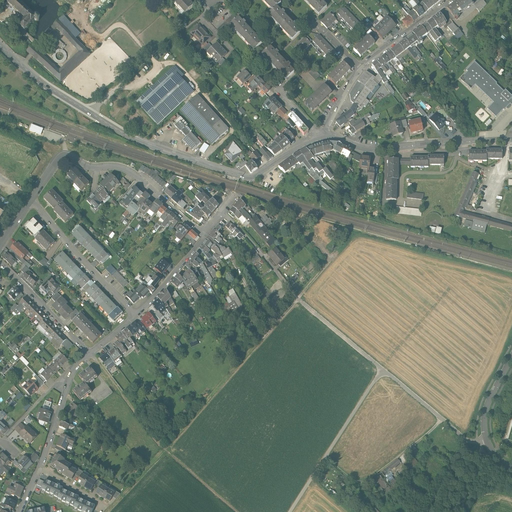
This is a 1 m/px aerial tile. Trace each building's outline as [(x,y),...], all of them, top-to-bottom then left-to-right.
[(11,0),(7,3),(25,20),(23,22),(21,20),(17,23),(20,26),(19,26),(25,32),(34,21),(35,22),(37,22),(38,22),(39,21),(39,20),(40,19),(39,17),(39,16),(38,16),(37,15),(35,16),(34,16),(17,1),(17,0),(11,0)] [(177,0),(174,3),(174,4),(176,2),(182,9),(180,11),(183,14),(194,4),(190,0),(177,0)] [(264,0),(263,1),(269,7),(270,6),(273,10),(276,7),(280,3),(277,0),(264,0)] [(306,0),(311,5),(310,6),(314,10),(315,9),(319,13),(326,6),(322,2),(323,1),(322,0),(306,0)] [(411,0),(406,0),(414,9),(416,9),(413,11),(413,12),(419,18),(423,15),(411,0)] [(422,4),(420,6),(419,4),(415,0),(411,0),(423,15),(428,11),(422,4)] [(424,0),(425,1),(422,4),(428,11),(434,6),(429,0),(424,0)] [(469,0),(458,0),(443,12),(451,21),(455,19),(454,17),(472,4),(469,0)] [(482,0),(479,0),(474,4),(477,8),(477,9),(479,12),(486,5),(482,0)] [(406,6),(404,4),(402,6),(400,3),(399,5),(402,8),(407,14),(410,12),(405,7),(406,6)] [(473,5),(457,17),(460,21),(477,9),(477,8),(474,4),(473,5)] [(293,24),(283,14),(284,13),(283,11),(281,12),(276,7),(273,10),(269,14),(284,29),(283,30),(289,36),(290,35),(293,39),(300,32),(295,26),(296,25),(294,23),(293,24)] [(350,15),(348,12),(346,10),(344,8),(338,14),(340,16),(340,15),(343,17),(342,18),(344,20),(345,19),(347,22),(346,22),(348,25),(349,24),(351,26),(350,27),(352,29),(353,28),(356,31),(361,25),(359,23),(357,21),(355,19),(354,19),(352,17),(353,17),(351,14),(350,15)] [(407,14),(402,8),(400,10),(406,18),(409,16),(407,14)] [(419,18),(413,12),(411,13),(410,12),(407,14),(409,16),(414,22),(419,18)] [(328,16),(326,18),(325,17),(323,20),(324,20),(321,22),(327,28),(329,26),(328,26),(331,23),(331,24),(333,22),(333,21),(335,19),(333,17),(334,16),(333,15),(332,15),(330,13),(328,15),(328,16)] [(234,14),(216,30),(220,34),(230,26),(231,25),(238,18),(234,14)] [(439,14),(432,20),(437,27),(438,29),(446,23),(439,14)] [(63,15),(57,20),(75,39),(80,34),(63,15)] [(406,18),(402,22),(405,26),(407,28),(414,22),(409,16),(406,18)] [(387,17),(384,20),(381,17),(377,20),(389,32),(395,26),(387,17)] [(255,36),(244,25),(245,23),(243,21),(242,23),(238,18),(231,25),(246,41),(245,42),(249,46),(250,45),(254,50),(262,43),(257,38),(258,37),(257,35),(255,36)] [(79,52),(59,71),(32,46),(27,51),(29,53),(61,81),(90,54),(75,39),(57,20),(53,25),(79,52)] [(389,32),(377,20),(374,23),(377,27),(374,30),(382,39),(389,32)] [(432,20),(426,24),(435,35),(437,33),(436,30),(434,30),(437,27),(432,20)] [(462,33),(452,23),(447,27),(453,33),(453,34),(457,38),(462,33)] [(435,35),(426,24),(421,28),(426,35),(427,35),(430,33),(430,35),(432,37),(435,35)] [(201,28),(198,26),(198,25),(190,32),(194,36),(194,35),(200,41),(199,42),(202,45),(210,38),(201,28)] [(421,28),(413,34),(418,41),(426,35),(421,28)] [(46,31),(37,40),(40,43),(48,34),(46,31)] [(372,32),(368,36),(369,37),(372,40),(376,36),(372,32)] [(413,34),(405,40),(410,47),(414,45),(416,44),(418,45),(420,43),(418,41),(413,34)] [(323,40),(321,37),(321,38),(319,35),(313,41),(315,43),(315,42),(318,45),(317,45),(319,48),(320,47),(322,49),(321,50),(323,52),(324,51),(326,54),(325,54),(327,56),(328,56),(331,58),(336,53),(334,51),(332,49),(332,48),(330,46),(329,47),(327,44),(328,44),(326,42),(325,42),(323,40)] [(303,40),(301,42),(300,41),(298,44),(296,46),(302,52),(304,50),(303,50),(306,47),(306,48),(308,46),(308,45),(310,43),(305,37),(302,39),(303,40)] [(369,37),(366,40),(365,39),(356,47),(358,48),(355,51),(360,57),(375,43),(372,40),(369,37)] [(428,37),(420,43),(421,45),(430,39),(428,37)] [(64,47),(56,39),(53,41),(62,50),(64,47)] [(405,40),(399,45),(404,52),(407,49),(410,47),(405,40)] [(222,49),(217,43),(212,47),(207,52),(207,53),(208,52),(211,55),(213,54),(215,56),(212,58),(217,63),(222,58),(227,54),(227,53),(226,54),(222,49)] [(209,44),(203,49),(207,52),(212,47),(209,44)] [(399,45),(390,51),(396,58),(399,55),(404,52),(399,45)] [(287,65),(277,55),(278,53),(276,51),(275,53),(270,47),(263,54),(278,70),(276,71),(282,77),(284,76),(286,79),(294,72),(289,67),(290,66),(288,64),(287,65)] [(411,49),(410,47),(407,49),(415,59),(417,57),(411,49)] [(420,56),(414,47),(411,49),(417,57),(419,59),(421,58),(419,57),(420,56)] [(396,58),(390,51),(387,53),(394,62),(395,61),(397,60),(396,58)] [(394,62),(387,53),(384,56),(389,62),(390,61),(394,67),(396,65),(394,62)] [(409,68),(399,55),(396,58),(397,60),(399,63),(406,71),(409,68)] [(386,65),(381,58),(376,62),(385,73),(389,70),(386,67),(385,66),(386,65)] [(511,102),(511,97),(511,96),(511,93),(506,88),(505,89),(474,61),(467,69),(468,70),(461,78),(472,88),(476,84),(494,101),(488,107),(496,115),(504,107),(505,108),(511,102)] [(385,73),(376,62),(372,65),(376,72),(378,75),(379,77),(382,82),(384,84),(386,87),(388,90),(390,88),(384,77),(387,76),(385,73)] [(340,66),(331,75),(328,78),(335,85),(350,70),(343,63),(340,66)] [(320,76),(311,66),(306,71),(315,80),(320,76)] [(181,79),(172,69),(136,101),(158,125),(193,92),(183,81),(186,78),(184,76),(181,79)] [(241,75),(237,79),(242,84),(250,77),(245,71),(241,75)] [(366,72),(357,82),(349,95),(351,102),(354,104),(358,106),(359,107),(366,98),(368,95),(371,92),(371,93),(376,88),(382,82),(379,77),(378,75),(375,79),(366,72)] [(265,85),(258,78),(248,88),(252,92),(258,87),(261,89),(265,85)] [(270,90),(265,85),(261,89),(265,94),(270,90)] [(325,86),(306,104),(312,111),(331,93),(325,86)] [(376,88),(371,93),(371,92),(368,95),(371,97),(378,89),(376,88)] [(207,107),(204,104),(204,103),(203,104),(200,100),(201,100),(200,99),(200,100),(197,97),(197,96),(196,95),(195,96),(196,97),(193,99),(192,99),(192,100),(189,103),(188,102),(188,103),(185,106),(184,107),(181,110),(181,109),(180,110),(181,111),(184,114),(184,115),(184,114),(188,118),(187,118),(187,119),(188,118),(191,122),(190,122),(191,122),(194,126),(195,126),(198,129),(197,130),(198,130),(201,133),(201,134),(202,133),(205,137),(204,137),(205,138),(205,137),(212,145),(228,130),(221,123),(221,122),(221,123),(217,119),(218,119),(218,118),(217,119),(214,115),(210,111),(211,111),(210,111),(207,108),(207,107)] [(272,97),(264,105),(269,110),(270,109),(277,102),(272,97)] [(366,98),(359,107),(355,114),(356,114),(358,111),(358,112),(362,108),(364,106),(365,106),(369,101),(366,98)] [(277,102),(270,109),(275,114),(277,112),(281,108),(282,107),(277,102)] [(350,110),(342,117),(346,121),(347,120),(348,121),(349,120),(350,121),(351,119),(350,118),(354,115),(353,114),(357,109),(358,106),(354,104),(350,110)] [(287,113),(281,108),(277,112),(287,122),(287,121),(288,122),(291,120),(288,117),(286,115),(287,113)] [(444,126),(435,115),(429,120),(439,131),(444,126)] [(342,117),(336,121),(340,126),(344,123),(345,124),(347,123),(346,121),(342,117)] [(357,124),(352,127),(356,132),(370,124),(369,122),(367,119),(365,120),(362,121),(361,122),(357,124)] [(415,121),(409,123),(411,134),(422,131),(421,124),(420,120),(417,121),(416,119),(415,119),(415,121)] [(293,121),(291,120),(288,122),(290,124),(293,128),(295,127),(296,126),(295,124),(293,121)] [(299,120),(295,124),(296,126),(299,129),(304,126),(299,120)] [(185,127),(180,121),(178,123),(176,121),(173,124),(175,126),(180,132),(181,131),(186,137),(190,133),(184,127),(185,127)] [(43,129),(31,124),(29,130),(41,135),(43,129)] [(400,124),(390,126),(393,136),(403,133),(401,128),(400,124)] [(304,126),(299,129),(304,135),(308,131),(304,126)] [(288,131),(282,136),(288,143),(294,138),(291,134),(288,130),(288,131)] [(186,137),(183,140),(193,151),(200,143),(191,133),(190,133),(186,137)] [(261,136),(257,139),(263,147),(267,144),(263,139),(261,136)] [(288,143),(282,136),(274,142),(282,151),(290,145),(288,143)] [(273,144),(268,149),(274,156),(282,151),(274,142),(273,141),(271,142),(273,144)] [(233,142),(225,150),(227,152),(225,154),(231,162),(238,156),(237,154),(240,151),(241,153),(241,152),(233,142)] [(330,142),(321,143),(323,153),(325,152),(325,154),(329,154),(329,152),(332,151),(330,142)] [(338,143),(330,142),(332,151),(334,150),(341,154),(345,147),(338,143)] [(321,143),(312,146),(316,155),(317,155),(319,157),(319,156),(322,155),(321,153),(323,153),(321,143)] [(52,144),(49,151),(54,153),(57,147),(52,144)] [(81,145),(79,152),(94,157),(96,150),(81,145)] [(312,146),(306,149),(317,163),(320,161),(316,156),(317,155),(316,155),(312,146)] [(352,150),(345,147),(341,154),(345,156),(343,159),(349,162),(351,157),(352,156),(351,155),(353,152),(352,151),(352,150)] [(317,163),(306,149),(299,153),(312,168),(313,170),(316,167),(319,172),(322,169),(317,163)] [(502,150),(486,150),(486,151),(469,151),(469,161),(486,161),(486,159),(502,159),(502,150)] [(252,154),(249,156),(254,162),(260,157),(255,151),(252,154)] [(360,156),(353,152),(351,155),(352,156),(351,157),(360,162),(360,156)] [(312,168),(299,153),(294,156),(294,155),(292,156),(292,157),(298,163),(300,165),(303,162),(310,170),(310,169),(312,168)] [(370,157),(360,156),(360,162),(359,168),(369,169),(369,168),(370,157)] [(444,156),(428,156),(428,157),(410,157),(410,159),(410,165),(410,167),(428,167),(428,165),(444,165),(444,156)] [(292,157),(278,167),(281,170),(282,170),(285,173),(298,163),(292,157)] [(398,159),(388,159),(388,179),(386,179),(386,200),(396,200),(396,180),(398,180),(398,165),(398,159)] [(251,161),(247,164),(246,161),(243,163),(245,165),(245,166),(250,173),(257,168),(251,161)] [(7,167),(4,172),(12,178),(16,172),(20,175),(24,170),(17,165),(13,171),(7,167)] [(330,173),(326,167),(325,168),(322,170),(330,179),(333,177),(330,173)] [(482,170),(475,167),(457,210),(462,212),(463,212),(473,188),(474,188),(482,170)] [(82,175),(75,168),(68,175),(74,182),(82,175)] [(313,170),(312,168),(310,169),(313,172),(310,175),(315,180),(332,194),(334,192),(321,180),(322,179),(320,175),(318,176),(313,170)] [(166,183),(153,172),(150,176),(162,188),(166,183)] [(110,174),(105,179),(106,179),(99,186),(101,187),(108,194),(118,183),(119,182),(118,182),(110,174)] [(74,182),(74,183),(81,190),(89,183),(82,175),(74,182)] [(130,185),(123,178),(118,182),(119,182),(118,183),(126,190),(130,185)] [(108,194),(101,187),(87,201),(95,210),(101,204),(100,203),(109,195),(108,194)] [(134,187),(121,202),(129,208),(131,205),(132,206),(134,205),(141,197),(143,195),(134,187)] [(170,187),(165,193),(171,199),(176,193),(170,187)] [(63,202),(52,190),(44,198),(55,210),(54,211),(65,222),(73,214),(62,203),(63,202)] [(178,191),(171,199),(178,205),(182,201),(179,198),(182,195),(178,191)] [(219,191),(215,196),(215,195),(212,197),(213,198),(212,199),(216,203),(223,196),(219,191)] [(143,195),(141,197),(143,198),(136,207),(134,205),(132,206),(131,205),(129,208),(128,209),(135,214),(139,209),(147,200),(150,196),(145,192),(143,195)] [(423,194),(407,192),(407,198),(423,200),(423,194)] [(201,195),(199,193),(195,197),(201,203),(202,201),(206,205),(204,207),(205,208),(211,215),(215,210),(201,195)] [(212,199),(210,201),(203,193),(201,195),(215,210),(219,206),(216,203),(212,199)] [(147,200),(139,209),(146,215),(149,210),(152,206),(153,205),(147,200)] [(157,200),(154,204),(154,205),(153,206),(152,206),(149,210),(154,213),(156,215),(158,212),(162,207),(163,206),(157,200)] [(240,200),(233,207),(238,212),(246,221),(247,222),(250,218),(246,213),(242,209),(245,206),(240,200)] [(182,201),(178,205),(182,209),(186,204),(182,201)] [(204,209),(197,203),(195,205),(197,207),(204,215),(208,219),(211,215),(205,208),(204,209)] [(261,223),(254,214),(253,215),(245,206),(242,209),(246,213),(250,218),(247,222),(248,223),(266,243),(273,237),(265,227),(261,223)] [(162,207),(158,212),(160,214),(159,215),(161,217),(162,215),(163,216),(167,210),(162,207)] [(201,217),(192,211),(193,210),(190,207),(186,212),(200,222),(203,219),(201,217)] [(204,215),(197,207),(192,211),(201,217),(204,215)] [(233,207),(228,213),(233,217),(235,215),(242,224),(243,223),(246,221),(238,212),(233,207)] [(422,210),(396,207),(395,213),(421,216),(422,210)] [(167,210),(163,216),(162,215),(161,217),(160,218),(165,222),(167,219),(171,213),(167,210)] [(511,225),(463,212),(462,212),(457,210),(454,216),(486,224),(482,236),(487,237),(490,225),(511,231),(511,225)] [(171,213),(167,219),(165,222),(164,223),(165,224),(164,225),(165,226),(169,220),(172,222),(176,217),(171,213)] [(133,228),(138,221),(134,218),(129,224),(133,228)] [(44,230),(33,219),(25,227),(36,238),(43,231),(44,230)] [(221,222),(214,230),(217,232),(224,225),(221,222)] [(235,228),(229,222),(225,226),(231,232),(235,228)] [(173,224),(168,230),(171,233),(176,226),(175,225),(173,224)] [(181,228),(180,227),(176,231),(178,233),(174,237),(176,238),(172,242),(177,246),(185,237),(191,230),(184,224),(181,228)] [(85,232),(78,226),(72,232),(74,234),(72,235),(76,240),(85,232)] [(243,236),(237,229),(235,228),(231,232),(233,233),(232,234),(235,237),(236,236),(240,239),(243,236)] [(191,230),(185,237),(188,239),(189,241),(192,244),(193,243),(192,242),(193,241),(197,236),(191,230)] [(214,230),(208,237),(213,241),(214,240),(219,244),(222,240),(219,238),(221,236),(217,232),(214,230)] [(36,238),(35,239),(46,250),(54,242),(43,231),(36,238)] [(89,237),(85,232),(76,240),(81,245),(89,237)] [(94,241),(89,237),(81,245),(85,249),(94,241)] [(213,241),(208,237),(206,240),(217,249),(221,257),(222,259),(223,259),(231,254),(228,249),(225,250),(224,248),(222,249),(220,247),(219,247),(213,242),(213,241)] [(273,237),(266,243),(269,247),(274,243),(273,242),(275,240),(273,237)] [(94,241),(85,249),(90,254),(100,245),(95,240),(94,241)] [(217,249),(206,240),(202,246),(208,251),(209,249),(211,250),(215,254),(212,257),(215,261),(216,260),(218,264),(220,262),(218,259),(221,257),(217,249)] [(230,244),(228,241),(225,243),(228,249),(231,254),(234,259),(240,255),(232,243),(230,244)] [(32,256),(18,243),(16,245),(15,244),(11,249),(12,250),(22,260),(23,260),(25,258),(27,256),(30,259),(32,256)] [(100,245),(90,254),(95,259),(103,251),(104,249),(100,245)] [(208,251),(202,246),(199,249),(204,256),(206,254),(208,252),(209,251),(208,251)] [(284,259),(276,249),(268,255),(277,266),(278,264),(284,260),(284,259)] [(22,260),(12,250),(10,252),(16,258),(23,264),(26,262),(23,260),(22,260)] [(198,250),(191,259),(194,262),(197,259),(200,255),(200,252),(199,251),(198,250)] [(103,251),(95,259),(99,264),(101,262),(102,264),(109,258),(110,259),(112,257),(108,253),(106,255),(103,251)] [(16,258),(10,252),(8,254),(14,260),(16,258)] [(8,254),(6,253),(2,257),(11,266),(15,261),(14,260),(8,254)] [(61,254),(60,253),(54,259),(53,260),(52,261),(58,266),(59,266),(67,258),(63,253),(61,254)] [(215,265),(208,255),(206,254),(204,256),(208,261),(211,267),(212,267),(215,265)] [(257,255),(250,261),(253,265),(256,263),(255,261),(259,258),(257,255)] [(43,258),(39,263),(44,268),(47,263),(48,262),(43,258)] [(67,258),(59,266),(63,270),(72,262),(67,258)] [(284,260),(278,264),(280,267),(288,260),(286,258),(284,259),(284,260)] [(191,259),(185,267),(189,270),(193,266),(192,265),(194,262),(191,259)] [(208,274),(201,262),(197,259),(194,262),(198,265),(201,269),(201,270),(207,281),(208,280),(211,278),(208,274)] [(169,266),(162,260),(155,269),(162,274),(169,266)] [(214,270),(211,267),(208,261),(205,263),(207,267),(206,268),(213,279),(217,276),(214,270)] [(31,266),(26,262),(23,264),(21,266),(22,267),(20,269),(21,271),(25,266),(28,269),(31,266)] [(72,262),(63,270),(68,275),(76,267),(72,262)] [(28,269),(25,266),(21,271),(25,275),(28,272),(29,273),(30,271),(28,269)] [(189,270),(189,271),(181,279),(183,282),(185,284),(184,285),(187,289),(191,287),(192,286),(194,289),(199,286),(197,283),(198,282),(197,280),(194,275),(197,273),(196,268),(193,266),(189,270)] [(76,267),(68,275),(67,276),(71,281),(81,272),(76,267)] [(30,271),(29,273),(28,272),(25,275),(23,277),(33,286),(38,280),(32,276),(33,274),(30,271)] [(81,272),(71,281),(76,286),(77,284),(85,276),(81,272)] [(289,279),(292,282),(298,276),(295,273),(289,279)] [(143,283),(140,280),(142,278),(138,274),(134,279),(141,285),(143,283)] [(268,274),(263,277),(267,282),(271,279),(268,274)] [(178,275),(171,283),(177,288),(183,282),(181,279),(178,275)] [(85,276),(77,284),(82,289),(83,288),(90,281),(85,276)] [(155,277),(147,286),(143,283),(141,285),(142,286),(149,292),(152,294),(155,290),(153,288),(159,281),(155,277)] [(58,287),(50,279),(42,286),(41,288),(46,293),(50,289),(52,291),(54,289),(55,290),(58,287)] [(90,281),(83,288),(85,290),(93,282),(91,280),(90,281)] [(93,282),(85,290),(86,292),(94,284),(93,282)] [(94,284),(86,292),(86,293),(85,293),(89,298),(90,298),(99,289),(94,284)] [(135,292),(133,290),(126,296),(134,304),(137,301),(136,300),(138,297),(140,299),(142,298),(143,299),(145,296),(149,292),(142,286),(135,292)] [(16,287),(8,295),(14,300),(17,297),(21,293),(16,287)] [(58,287),(55,290),(54,289),(52,291),(51,292),(55,295),(57,293),(61,290),(58,287)] [(199,300),(191,287),(187,289),(192,297),(195,303),(199,300)] [(99,289),(90,298),(89,299),(93,303),(95,302),(103,294),(99,289)] [(166,290),(158,298),(163,305),(165,303),(169,300),(171,298),(166,290)] [(55,295),(51,299),(55,302),(61,296),(57,293),(55,295)] [(245,309),(235,293),(230,296),(238,308),(241,312),(243,310),(245,309)] [(103,294),(95,302),(99,307),(108,299),(103,294)] [(25,297),(19,303),(20,304),(18,306),(18,307),(13,311),(17,315),(24,308),(27,310),(32,304),(29,301),(25,297)] [(61,299),(52,307),(55,310),(58,312),(65,306),(66,305),(61,299)] [(108,299),(99,307),(104,311),(112,303),(108,299)] [(166,310),(159,300),(157,301),(156,301),(155,302),(154,303),(154,304),(153,305),(155,308),(154,309),(156,311),(157,312),(158,311),(161,314),(166,310)] [(112,303),(104,311),(108,316),(117,308),(112,303)] [(173,315),(165,303),(163,305),(171,316),(173,315)] [(37,308),(32,304),(27,310),(24,313),(26,316),(28,315),(32,319),(33,317),(39,311),(36,309),(37,308)] [(72,313),(65,306),(66,306),(65,306),(58,312),(58,313),(65,320),(69,317),(72,313),(72,312),(72,313)] [(117,308),(108,316),(107,317),(114,323),(121,316),(120,315),(122,313),(117,308)] [(72,313),(69,317),(71,319),(74,316),(78,312),(76,309),(72,313)] [(241,312),(235,316),(237,319),(245,313),(243,310),(241,312)] [(44,315),(39,311),(33,317),(40,324),(45,319),(46,318),(44,316),(44,315)] [(156,311),(153,313),(159,319),(163,316),(161,314),(158,311),(157,312),(156,311)] [(149,313),(141,319),(142,321),(140,323),(145,329),(151,324),(152,325),(156,322),(149,313)] [(91,325),(80,314),(76,318),(72,322),(78,328),(78,329),(82,333),(91,325)] [(50,323),(45,319),(40,324),(36,328),(43,334),(52,326),(49,323),(50,323)] [(140,323),(137,326),(134,323),(132,324),(132,325),(127,329),(132,337),(137,333),(139,336),(146,330),(145,329),(140,323)] [(52,326),(43,334),(50,342),(59,333),(56,330),(57,330),(52,325),(52,326)] [(101,335),(91,325),(82,333),(86,337),(87,337),(92,343),(101,335)] [(127,329),(121,334),(130,345),(133,343),(130,339),(132,337),(127,329)] [(255,331),(250,335),(254,339),(259,335),(255,331)] [(64,337),(59,332),(59,333),(50,342),(57,348),(66,340),(63,337),(64,337)] [(121,334),(115,338),(119,342),(121,345),(124,343),(124,344),(128,349),(131,347),(130,345),(121,334)] [(121,345),(119,342),(114,346),(113,345),(115,348),(121,356),(123,354),(127,352),(121,345)] [(131,347),(128,349),(129,350),(127,352),(123,354),(125,357),(135,349),(134,348),(133,346),(131,347)] [(121,356),(115,348),(107,354),(114,363),(122,357),(121,356)] [(62,354),(59,357),(55,361),(60,367),(62,364),(63,365),(67,360),(62,354)] [(107,354),(100,359),(109,370),(115,365),(114,363),(107,354)] [(20,359),(27,366),(29,364),(22,356),(21,358),(20,359)] [(54,361),(52,364),(48,368),(53,374),(56,371),(60,367),(55,361),(54,361)] [(12,367),(9,371),(13,376),(17,372),(12,367)] [(90,367),(78,375),(83,382),(73,390),(80,400),(84,398),(83,397),(88,394),(88,395),(92,392),(86,385),(89,383),(89,382),(93,379),(94,379),(97,377),(90,367)] [(48,368),(45,371),(41,375),(42,376),(46,380),(49,378),(53,374),(48,368)] [(39,379),(35,375),(33,377),(37,381),(33,384),(38,388),(39,389),(44,384),(43,383),(39,379)] [(33,384),(29,381),(26,384),(27,385),(24,388),(31,395),(38,388),(33,384)] [(109,388),(93,400),(97,405),(112,392),(109,388)] [(26,411),(31,406),(28,403),(23,408),(26,411)] [(73,403),(66,410),(75,417),(81,411),(77,407),(73,403)] [(85,408),(80,403),(77,407),(81,411),(81,412),(85,408)] [(43,410),(40,409),(39,413),(41,414),(39,421),(47,423),(51,413),(47,411),(43,410)] [(66,424),(62,422),(59,427),(67,430),(68,429),(69,426),(68,425),(66,424)] [(25,428),(20,423),(15,429),(20,434),(25,428)] [(37,435),(27,426),(25,428),(20,434),(30,443),(37,435)] [(75,441),(62,435),(56,446),(62,449),(65,450),(69,443),(73,446),(75,441)] [(2,453),(0,454),(0,462),(0,463),(0,462),(0,468),(4,464),(8,460),(2,453)] [(34,453),(28,460),(33,464),(39,457),(34,453)] [(64,459),(57,455),(51,463),(52,463),(51,464),(55,467),(54,468),(61,472),(61,473),(65,475),(70,467),(71,466),(63,461),(64,459)] [(28,460),(24,456),(17,463),(16,465),(15,466),(24,473),(33,464),(28,460)] [(397,460),(374,479),(386,494),(398,485),(391,476),(393,474),(390,471),(400,463),(397,460)] [(70,467),(65,475),(71,479),(74,475),(76,471),(70,467)] [(82,475),(82,474),(79,478),(77,482),(83,487),(88,479),(82,475)] [(95,482),(88,479),(83,487),(90,491),(94,485),(95,483),(95,482)] [(91,504),(78,498),(78,497),(62,489),(62,488),(59,487),(59,486),(45,480),(44,482),(42,487),(41,490),(58,497),(58,499),(74,506),(73,508),(83,511),(91,511),(94,506),(91,504)] [(15,485),(13,489),(9,487),(7,491),(7,492),(12,494),(19,498),(21,494),(20,493),(22,488),(16,484),(15,485)] [(101,485),(99,488),(96,493),(103,497),(108,489),(101,485)] [(114,493),(108,489),(103,497),(109,502),(112,497),(114,493)] [(16,502),(7,498),(4,505),(11,508),(13,509),(16,502)] [(378,511),(367,502),(362,508),(366,511),(378,511)]
